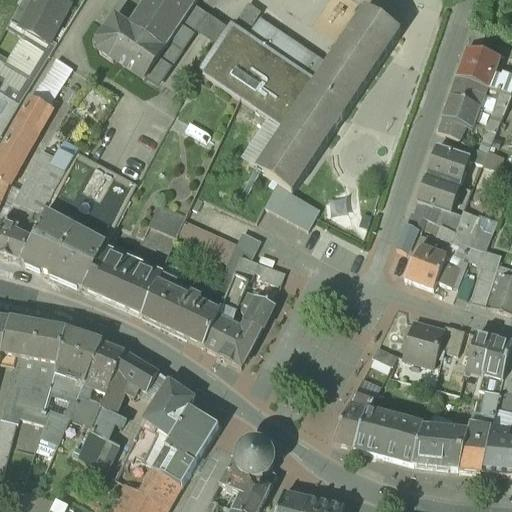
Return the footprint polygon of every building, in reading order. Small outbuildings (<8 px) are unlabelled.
[(24,0),(10,28),(21,34),(36,4),(26,0),(24,0)] [(72,10),(52,0),(37,0),(36,4),(21,34),(46,47),(52,50),(72,10)] [(106,33),(97,46),(99,56),(113,66),(115,63),(145,84),(146,83),(195,10),(201,0),(148,0),(129,30),(115,20),(113,22),(114,22),(107,33),(106,33)] [(351,0),(331,0),(315,26),(337,40),(359,5),(351,0)] [(226,32),(195,10),(146,83),(159,91),(197,35),(215,48),(226,32)] [(282,134),(255,174),(277,188),(291,198),(401,36),(365,12),(326,70),(282,134)] [(326,70),(261,25),(248,45),(235,36),(222,54),(221,53),(203,80),(239,105),(282,134),(326,70)] [(0,101),(5,104),(0,113),(0,145),(55,52),(52,50),(46,47),(42,53),(26,44),(10,72),(0,66),(0,101)] [(499,64),(467,55),(457,83),(487,93),(500,98),(496,106),(507,111),(511,96),(511,83),(502,80),(501,83),(494,81),(499,64)] [(56,65),(0,159),(0,187),(7,190),(72,75),(56,65)] [(487,93),(457,83),(450,102),(480,113),(487,93)] [(480,113),(450,102),(442,123),(465,132),(472,134),(480,113)] [(492,117),(503,121),(507,111),(496,106),(492,117)] [(492,117),(485,135),(495,138),(503,121),(492,117)] [(465,132),(442,123),(436,137),(459,147),(465,132)] [(464,150),(459,163),(468,166),(482,171),(487,160),(479,156),(464,150)] [(451,158),(437,153),(427,180),(459,192),(468,166),(459,163),(451,160),(451,158)] [(40,159),(5,226),(19,232),(26,235),(36,217),(46,216),(53,198),(74,163),(59,156),(53,165),(40,159)] [(74,163),(53,198),(46,216),(40,230),(41,231),(39,234),(20,268),(53,281),(108,176),(77,158),(74,163)] [(53,281),(84,294),(108,248),(136,190),(108,176),(53,281)] [(459,192),(427,180),(417,208),(432,213),(433,211),(439,213),(450,218),(459,192)] [(319,215),(291,198),(277,188),(264,212),(308,236),(319,215)] [(177,241),(186,221),(157,208),(148,228),(177,241)] [(457,235),(462,221),(450,218),(439,213),(433,228),(440,232),(455,239),(456,236),(457,235)] [(457,235),(456,236),(471,242),(478,223),(464,217),(462,221),(457,235)] [(178,242),(226,266),(236,245),(187,222),(178,242)] [(19,232),(5,226),(0,236),(0,261),(20,268),(39,234),(33,231),(26,243),(16,238),(19,232)] [(406,232),(396,255),(407,260),(418,238),(406,232)] [(455,239),(440,232),(436,242),(451,249),(455,239)] [(446,262),(436,288),(457,294),(468,263),(464,262),(471,242),(456,236),(455,239),(451,249),(446,262)] [(242,262),(252,266),(261,246),(250,241),(240,262),(242,262)] [(108,248),(84,294),(107,306),(129,257),(108,248)] [(482,272),(470,306),(484,311),(500,263),(477,255),(479,251),(474,250),(473,255),(471,254),(468,263),(480,268),(482,272)] [(446,262),(420,253),(404,285),(433,296),(436,288),(446,262)] [(138,261),(129,257),(107,306),(142,322),(162,278),(136,267),(138,261)] [(246,325),(246,326),(261,334),(274,310),(244,297),(252,275),(255,267),(252,266),(242,262),(234,280),(235,280),(225,305),(238,312),(239,310),(246,325)] [(285,277),(255,267),(252,275),(260,279),(259,282),(280,291),(285,277)] [(511,274),(505,273),(491,313),(511,320),(511,317),(511,274)] [(201,303),(191,299),(194,293),(162,278),(142,322),(204,351),(218,321),(219,318),(199,308),(201,303)] [(238,312),(225,305),(219,318),(218,321),(233,329),(238,312)] [(413,321),(395,315),(389,327),(391,328),(406,336),(408,336),(413,321)] [(233,329),(218,321),(204,351),(241,372),(261,334),(246,326),(241,333),(233,329)] [(9,325),(0,324),(0,361),(1,358),(9,325)] [(67,336),(9,325),(1,358),(16,361),(0,425),(0,491),(16,427),(18,427),(19,423),(45,429),(49,417),(44,415),(58,369),(67,336)] [(395,360),(406,336),(391,328),(379,352),(395,360)] [(425,332),(413,329),(402,364),(433,373),(438,356),(443,340),(442,340),(443,337),(431,334),(430,336),(424,334),(425,332)] [(465,337),(445,331),(443,337),(442,340),(443,340),(438,356),(458,362),(465,337)] [(102,347),(67,336),(58,369),(44,415),(49,417),(45,429),(40,442),(58,448),(70,421),(83,392),(76,389),(80,380),(87,383),(102,347)] [(491,345),(475,340),(465,379),(482,384),(491,345)] [(510,351),(491,345),(482,384),(479,395),(499,399),(500,393),(510,353),(510,351)] [(124,356),(102,347),(87,383),(83,392),(70,421),(93,429),(101,411),(85,405),(91,392),(106,398),(124,356)] [(397,362),(395,360),(379,352),(377,352),(372,362),(392,372),(397,362)] [(511,353),(510,353),(500,393),(511,396),(511,353)] [(158,377),(124,356),(106,398),(101,411),(115,417),(124,397),(133,402),(135,397),(140,400),(143,394),(145,396),(158,377)] [(169,385),(144,423),(128,456),(143,464),(154,442),(162,443),(165,437),(170,440),(188,412),(194,402),(169,385)] [(367,415),(368,415),(378,396),(360,388),(349,410),(367,415)] [(509,421),(511,405),(511,396),(500,393),(499,399),(498,405),(495,417),(509,421)] [(495,417),(498,405),(485,402),(481,419),(485,421),(483,433),(491,434),(495,417)] [(367,415),(349,410),(331,446),(353,452),(367,415)] [(209,425),(188,412),(170,440),(169,441),(165,450),(176,457),(163,479),(181,490),(201,459),(197,456),(212,433),(209,425)] [(368,415),(367,415),(353,452),(413,469),(424,431),(368,415)] [(483,433),(469,430),(467,437),(459,474),(480,477),(490,440),(491,434),(483,433)] [(424,431),(413,469),(441,472),(459,474),(467,437),(424,431)] [(511,442),(490,440),(480,477),(511,479),(511,442)] [(237,469),(236,462),(233,461),(219,487),(240,498),(233,511),(259,511),(269,491),(254,484),(254,483),(250,482),(246,480),(242,478),(240,474),(238,471),(237,469)] [(152,472),(138,496),(123,488),(110,511),(167,511),(181,490),(163,479),(152,472)] [(305,511),(308,502),(283,496),(278,511),(305,511)] [(343,511),(344,511),(308,502),(305,511),(343,511)]
